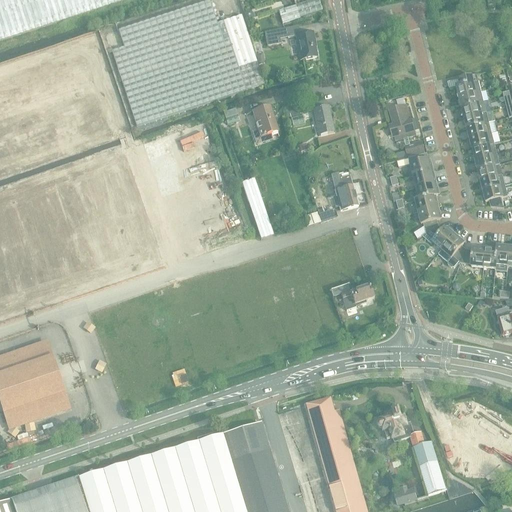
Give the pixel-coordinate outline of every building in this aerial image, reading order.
[(0,0),(0,41),(80,16),(125,1),(129,0),(0,0)] [(318,0),(315,0),(278,12),(282,24),(322,11),(318,0)] [(124,48),(113,52),(137,127),(154,121),(169,116),(264,86),(241,17),(217,25),(210,1),(118,31),(124,48)] [(300,61),(317,58),(314,47),(313,47),(310,34),(299,36),(298,27),(264,34),(267,48),(280,45),(279,40),(295,37),(300,61)] [(456,88),(458,98),(481,93),(476,76),(460,80),(461,86),(456,88)] [(458,98),(461,109),(483,103),(481,93),(458,98)] [(504,102),(506,109),(511,107),(511,106),(511,102),(510,97),(503,98),(504,102)] [(404,99),(396,101),(398,107),(405,105),(404,99)] [(461,109),(464,119),(486,114),(483,103),(461,109)] [(270,107),(253,113),(259,130),(259,133),(254,135),(255,139),(271,134),(278,132),(270,107)] [(287,118),(299,116),(297,107),(285,110),(287,118)] [(318,136),(333,133),(328,107),(313,110),(318,136)] [(406,107),(389,111),(393,126),(390,127),(393,138),(394,138),(395,143),(404,141),(405,147),(410,145),(408,139),(416,137),(415,132),(418,131),(415,120),(411,121),(410,121),(406,107)] [(226,119),(237,115),(235,110),(224,113),(226,119)] [(492,112),(486,114),(464,119),(467,130),(489,124),(495,123),(492,112)] [(237,115),(226,119),(228,126),(239,122),(237,115)] [(303,117),(291,119),(293,127),(305,124),(303,117)] [(207,123),(145,141),(170,227),(210,216),(214,232),(222,230),(226,245),(242,240),(207,123)] [(467,130),(469,140),(491,135),(489,124),(467,130)] [(469,140),(472,151),(494,145),(491,135),(469,140)] [(405,147),(408,159),(425,155),(422,142),(410,145),(405,147)] [(306,144),(299,146),(301,153),(307,151),(306,144)] [(472,151),(474,161),(497,156),(494,145),(472,151)] [(408,159),(413,177),(431,173),(430,167),(432,166),(431,160),(428,161),(427,155),(408,159)] [(474,161),(477,172),(499,166),(497,156),(474,161)] [(477,172),(480,182),(502,177),(499,166),(477,172)] [(433,179),(431,173),(413,177),(416,189),(437,184),(435,178),(433,179)] [(338,174),(331,176),(335,192),(340,212),(358,207),(352,187),(349,177),(340,180),(338,174)] [(480,182),(483,193),(505,187),(502,177),(480,182)] [(255,180),(242,184),(261,241),(261,242),(273,238),(273,237),(255,180)] [(438,189),(437,184),(416,189),(419,200),(419,201),(433,197),(434,197),(437,196),(436,190),(438,189)] [(508,198),(505,187),(483,193),(485,203),(489,203),(490,209),(504,210),(501,199),(508,198)] [(435,203),(434,197),(433,197),(419,201),(419,200),(415,201),(418,214),(439,208),(437,203),(435,203)] [(440,214),(439,208),(418,214),(421,225),(423,225),(424,228),(412,235),(416,241),(422,237),(438,227),(437,221),(439,221),(438,214),(440,214)] [(324,209),(317,211),(320,220),(320,219),(321,222),(321,223),(328,221),(335,218),(334,218),(332,210),(325,213),(324,209)] [(443,231),(438,227),(422,237),(431,246),(433,244),(441,251),(442,252),(456,235),(451,231),(450,233),(445,229),(443,231)] [(460,239),(456,235),(442,252),(441,251),(438,256),(447,264),(448,266),(451,269),(454,269),(459,263),(460,265),(466,251),(461,247),(463,245),(458,241),(460,239)] [(405,248),(408,257),(414,256),(415,250),(411,244),(405,248)] [(497,247),(497,251),(495,267),(496,267),(507,268),(510,246),(504,246),(504,248),(497,247)] [(472,252),(466,251),(460,265),(471,266),(471,268),(483,269),(485,248),(479,247),(479,250),(473,249),(472,252)] [(491,248),(485,248),(483,269),(495,270),(496,267),(495,267),(497,251),(491,251),(491,248)] [(453,285),(452,288),(454,291),(457,292),(460,290),(460,287),(459,284),(456,284),(453,285)] [(348,292),(346,286),(330,291),(333,298),(340,295),(346,312),(355,308),(354,306),(374,299),(370,288),(351,294),(350,292),(348,292)] [(468,306),(464,311),(465,312),(469,314),(472,308),(468,306)] [(511,316),(510,317),(508,312),(497,316),(503,338),(511,335),(511,316)] [(0,393),(11,426),(64,408),(44,347),(0,361),(0,393)] [(185,376),(179,378),(182,385),(188,383),(185,376)] [(306,405),(335,511),(361,511),(330,398),(306,405)] [(414,436),(410,423),(406,424),(404,418),(403,418),(400,411),(389,414),(390,416),(381,419),(382,422),(379,423),(378,426),(379,428),(381,430),(384,429),(387,440),(393,438),(394,442),(410,437),(414,436)] [(495,419),(491,417),(492,415),(489,413),(488,415),(483,413),(480,419),(475,417),(469,429),(475,431),(469,443),(472,444),(470,447),(468,445),(460,461),(461,462),(472,467),(473,466),(480,451),(474,448),(475,445),(481,448),(487,437),(489,438),(510,448),(511,444),(511,434),(507,432),(508,431),(493,424),(495,419)] [(0,511),(287,511),(261,425),(231,434),(222,437),(220,437),(199,444),(138,462),(86,478),(53,489),(21,499),(12,501),(10,502),(0,505),(0,511)] [(0,425),(0,431),(9,434),(11,428),(0,425)] [(428,497),(446,491),(432,443),(424,445),(421,434),(414,436),(410,437),(428,497)] [(483,468),(485,469),(483,472),(494,478),(495,474),(497,475),(501,468),(486,461),(483,468)] [(413,489),(394,495),(397,506),(417,500),(413,489)]
